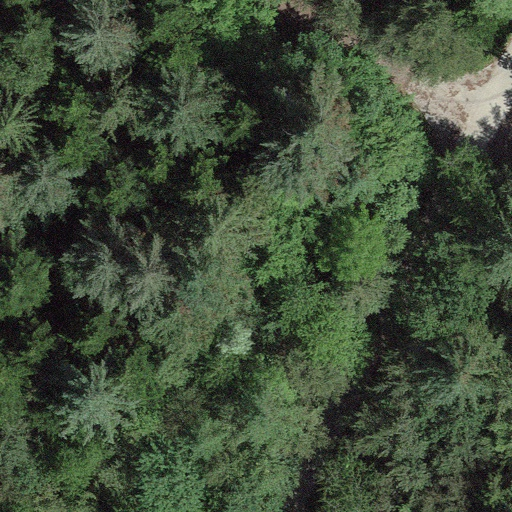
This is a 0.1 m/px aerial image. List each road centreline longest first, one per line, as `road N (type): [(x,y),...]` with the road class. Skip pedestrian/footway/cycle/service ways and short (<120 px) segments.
road 1 (track): [(294,511),(511,77)]
road 2 (track): [(255,0),(511,130)]
